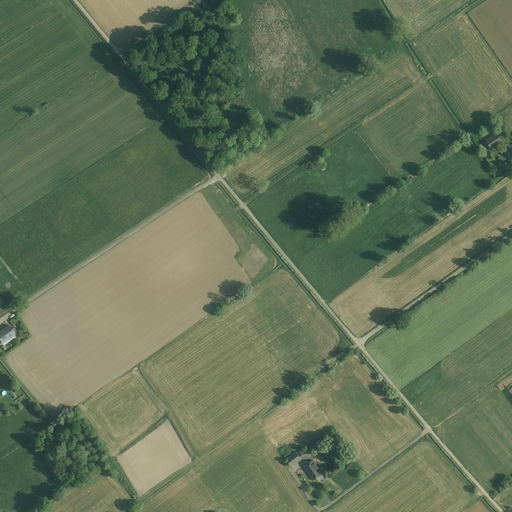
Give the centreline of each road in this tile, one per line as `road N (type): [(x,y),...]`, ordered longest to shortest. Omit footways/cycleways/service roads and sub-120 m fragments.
road 1 (unclassified): [(74,0),(358,344)]
road 2 (unclassified): [(358,344),(501,511)]
road 3 (unclassified): [(358,344),(511,233)]
